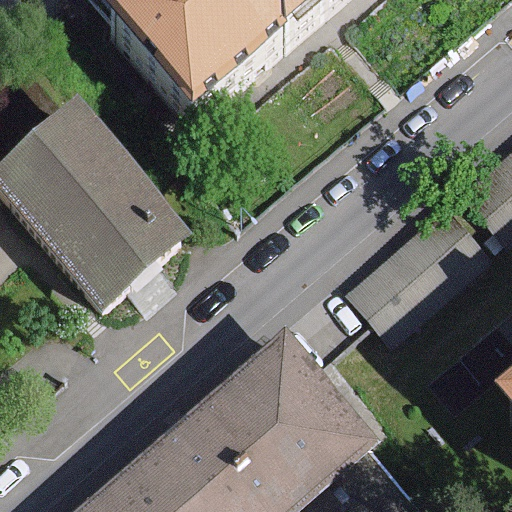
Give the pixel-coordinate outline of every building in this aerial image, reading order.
[(8,0),(0,0),(0,39),(25,19),(8,0)] [(325,16),(310,0),(150,0),(110,36),(193,131),(325,16)] [(343,0),(310,0),(325,16),(343,0)] [(197,251),(82,120),(0,191),(0,199),(111,326),(154,289),(197,251)] [(511,249),(511,163),(459,209),(501,259),(511,249)] [(482,275),(439,226),(347,304),(390,353),(433,317),(482,275)] [(382,456),(287,346),(92,511),(413,511),(401,498),(372,464),(382,456)] [(511,408),(496,422),(511,441),(511,408)]
